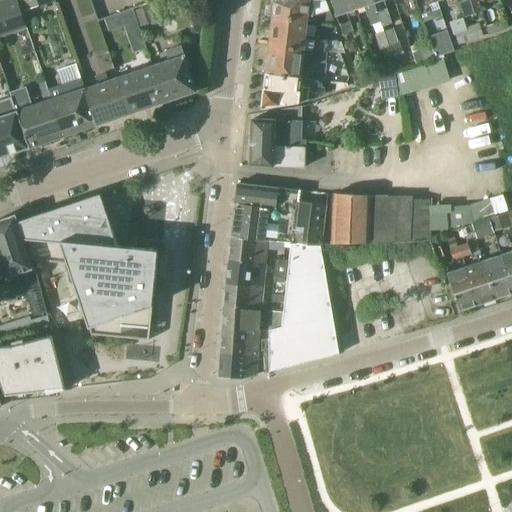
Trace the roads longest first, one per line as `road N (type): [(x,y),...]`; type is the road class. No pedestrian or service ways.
road 1 (residential): [(223,129),(225,181),(201,406)]
road 2 (unknown): [(224,156),(379,175),(431,159),(470,118)]
road 3 (residential): [(265,393),(511,315)]
road 4 (residential): [(0,200),(223,129)]
road 5 (residential): [(201,406),(45,410),(0,426)]
road 6 (residential): [(223,129),(235,0)]
road 7 (residential): [(303,511),(265,393)]
